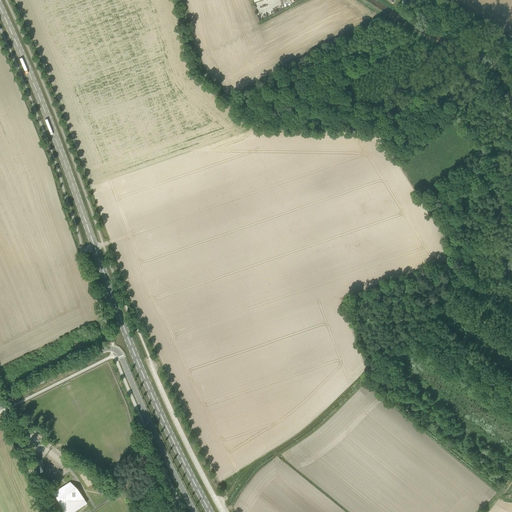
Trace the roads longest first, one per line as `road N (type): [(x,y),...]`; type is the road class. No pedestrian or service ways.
road 1 (primary): [(209,511),(149,389),(0,11)]
road 2 (track): [(404,155),(380,127),(256,128),(205,76),(182,0)]
road 3 (tertiary): [(0,401),(112,348),(194,511)]
road 4 (track): [(363,0),(486,61),(511,96)]
road 5 (unclassified): [(222,511),(149,358)]
